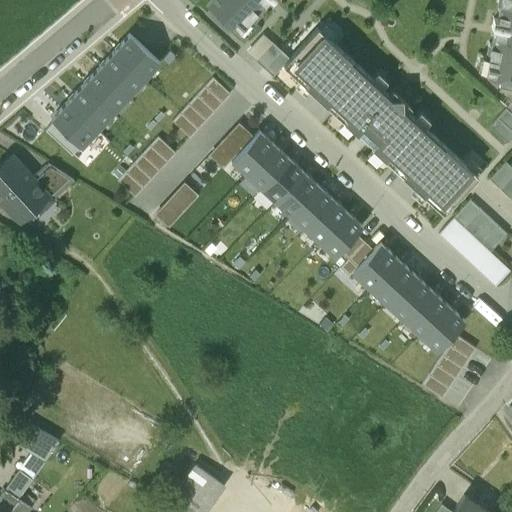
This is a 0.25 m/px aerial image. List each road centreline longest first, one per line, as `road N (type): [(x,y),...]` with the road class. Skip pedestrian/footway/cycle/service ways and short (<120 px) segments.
road 1 (residential): [(162,0),(485,297),(511,305)]
road 2 (residential): [(0,114),(133,0)]
road 3 (residential): [(399,511),(439,453),(501,387)]
